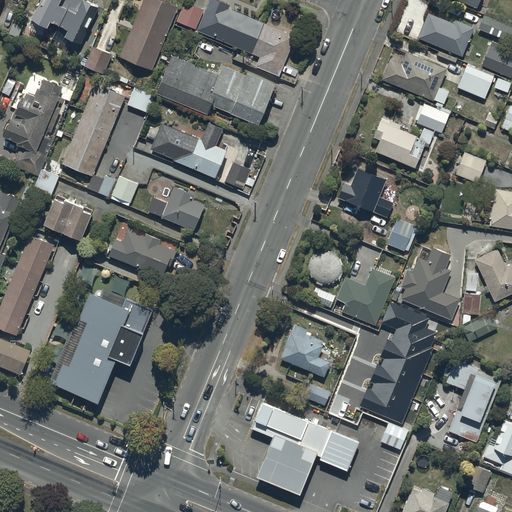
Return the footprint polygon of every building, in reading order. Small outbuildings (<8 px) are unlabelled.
[(39,0),(30,20),(47,29),(50,23),(68,32),(65,37),(79,44),(98,8),(83,0),(39,0)] [(151,70),(177,7),(159,0),(143,0),(120,58),(151,70)] [(296,37),(229,9),(231,6),(216,0),(210,0),(198,31),(261,58),(257,67),(279,77),(296,37)] [(456,0),(477,9),(480,0),(456,0)] [(205,10),(186,2),(178,22),(198,30),(205,10)] [(427,13),(417,40),(462,58),(474,28),(454,20),(453,24),(427,13)] [(511,26),(484,15),(478,29),(510,42),(511,36),(511,26)] [(511,50),(492,42),(481,67),(511,79),(511,76),(511,50)] [(112,54),(92,46),(84,67),(104,75),(112,54)] [(382,80),(434,101),(435,100),(444,104),(449,92),(440,88),(447,69),(406,52),(402,64),(390,59),(382,80)] [(172,56),(156,94),(208,115),(212,106),(259,125),(275,84),(247,72),(246,75),(223,66),(219,75),(172,56)] [(458,88),(485,99),(494,77),(467,65),(458,88)] [(14,166),(40,176),(54,140),(47,137),(49,131),(52,132),(62,108),(60,107),(64,97),(60,96),(64,86),(45,78),(37,96),(29,93),(27,98),(24,97),(19,110),(16,109),(4,138),(19,144),(18,146),(22,147),(14,166)] [(498,78),(494,88),(508,93),(511,83),(498,78)] [(125,97),(95,85),(62,165),(92,178),(125,97)] [(155,96),(135,87),(128,105),(148,114),(155,96)] [(417,123),(442,133),(449,114),(425,104),(417,123)] [(511,106),(502,128),(511,131),(511,106)] [(484,125),(494,129),(498,118),(488,114),(484,125)] [(375,151),(415,169),(425,146),(428,147),(434,133),(424,128),(420,138),(399,129),(401,125),(391,121),(391,122),(382,118),(374,138),(380,140),(375,151)] [(161,124),(149,150),(173,160),(172,162),(214,179),(226,152),(215,147),(222,130),(208,124),(201,140),(161,124)] [(465,152),(456,175),(478,183),(486,161),(465,152)] [(225,182),(243,189),(245,184),(248,177),(251,170),(233,162),(225,182)] [(338,198),(388,218),(394,203),(380,197),(387,180),(358,168),(351,185),(345,183),(338,198)] [(53,196),(61,177),(43,170),(35,189),(53,196)] [(139,184),(120,176),(111,199),(130,206),(139,184)] [(248,177),(245,184),(252,187),(255,180),(248,177)] [(153,197),(147,212),(194,231),(204,205),(193,201),(195,196),(174,187),(167,203),(153,197)] [(490,226),(511,229),(511,191),(496,189),(490,226)] [(0,273),(7,256),(2,254),(19,214),(16,213),(21,201),(2,193),(0,197),(0,273)] [(54,200),(43,226),(80,241),(91,215),(82,211),(83,208),(66,201),(64,204),(54,200)] [(405,251),(406,249),(409,251),(418,229),(414,228),(415,226),(397,219),(387,244),(405,251)] [(160,240),(146,234),(145,238),(127,231),(123,242),(115,239),(108,256),(163,279),(169,266),(171,267),(177,252),(159,244),(160,240)] [(57,247),(32,236),(0,313),(0,328),(19,337),(57,247)] [(401,300),(452,320),(460,299),(443,292),(452,271),(446,269),(451,255),(433,248),(427,261),(419,258),(412,273),(408,271),(401,287),(405,289),(401,300)] [(495,302),(511,294),(511,264),(506,267),(498,249),(475,260),(495,302)] [(324,285),(325,285),(326,285),(327,285),(328,285),(330,285),(331,284),(332,284),(334,283),(335,282),(336,281),(337,280),(338,279),(339,278),(340,277),(341,275),(341,274),(342,273),(342,271),(342,270),(343,268),(342,267),(342,265),(342,264),(342,262),(341,261),(340,260),(340,258),(339,257),(338,256),(337,255),(335,254),(334,253),(333,253),(331,252),(330,252),(329,251),(327,251),(326,251),(324,251),(323,251),(321,252),(320,252),(318,253),(317,253),(316,254),(315,255),(314,256),(313,257),(312,258),(311,259),(310,261),(310,262),(309,263),(309,265),(309,266),(308,268),(308,269),(309,271),(309,272),(309,274),(310,275),(311,276),(311,278),(312,279),(313,280),(314,281),(316,282),(317,283),(318,283),(319,284),(321,284),(322,285),(324,285)] [(342,312),(376,326),(395,278),(372,269),(366,285),(346,277),(337,299),(346,303),(342,312)] [(466,291),(477,292),(478,273),(468,272),(466,291)] [(153,309),(105,287),(101,296),(91,293),(81,317),(77,315),(51,378),(54,380),(52,384),(98,404),(116,361),(129,366),(153,309)] [(335,296),(316,288),(311,300),(330,308),(335,296)] [(463,314),(479,315),(481,295),(465,294),(463,314)] [(360,407),(402,424),(434,348),(432,347),(437,333),(426,328),(430,318),(390,302),(382,323),(397,330),(392,341),(388,340),(380,358),(384,359),(382,366),(378,364),(370,382),(374,384),(371,390),(367,389),(360,407)] [(462,328),(470,342),(499,328),(492,314),(462,328)] [(281,360),(325,378),(331,363),(319,358),(324,346),(322,345),(323,341),(306,334),(308,330),(295,325),(281,360)] [(0,338),(0,366),(22,376),(32,352),(0,338)] [(449,432),(477,443),(502,381),(479,372),(480,369),(456,360),(447,383),(465,390),(449,432)] [(305,398),(325,406),(331,392),(311,384),(305,398)] [(335,399),(329,415),(357,426),(363,410),(335,399)] [(360,443),(263,404),(252,429),(274,438),(267,454),(257,478),(301,496),(311,471),(317,456),(322,458),(320,461),(348,472),(360,443)] [(500,471),(511,476),(511,424),(506,422),(495,448),(489,445),(484,457),(503,465),(500,471)] [(381,442),(401,450),(409,431),(389,423),(381,442)] [(466,486),(484,493),(492,473),(474,466),(466,486)] [(446,511),(450,504),(433,498),(435,494),(423,489),(421,492),(413,489),(403,511),(446,511)]
